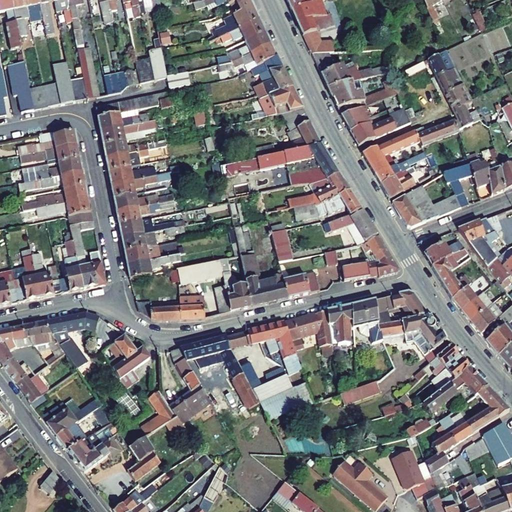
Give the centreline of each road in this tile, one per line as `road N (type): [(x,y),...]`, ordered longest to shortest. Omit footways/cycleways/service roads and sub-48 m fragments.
road 1 (residential): [(421,280),(180,335),(136,325),(120,296)]
road 2 (secondary): [(268,0),(325,121),(399,244)]
road 3 (residential): [(0,130),(62,119),(80,125),(120,296)]
road 4 (residential): [(99,511),(0,383)]
road 5 (secondary): [(421,280),(511,394)]
road 6 (residential): [(120,296),(0,320)]
road 7 (residential): [(511,199),(399,244)]
